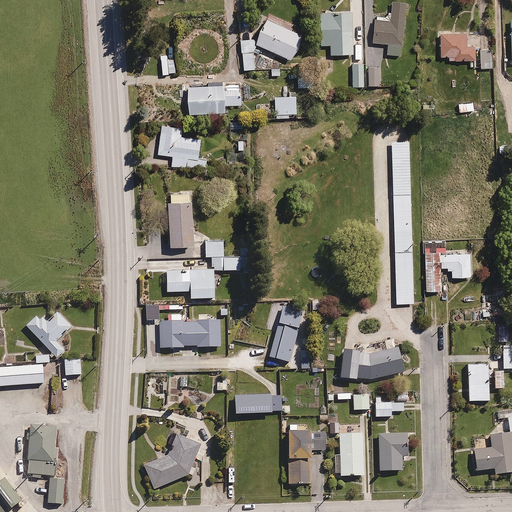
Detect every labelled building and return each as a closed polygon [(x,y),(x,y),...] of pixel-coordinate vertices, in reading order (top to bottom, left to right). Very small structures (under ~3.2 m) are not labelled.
[(406,2),(392,1),(391,21),(375,20),(373,43),(386,44),(386,55),(402,56),(406,2)] [(352,56),(351,11),(322,12),(323,57),(352,56)] [(268,20),(256,43),(290,61),(303,37),(268,20)] [(491,35),(470,35),(470,44),(467,44),(466,31),(437,32),(438,57),(448,57),(448,61),(475,60),(475,52),(478,52),(479,69),(492,69),(491,35)] [(245,39),(245,68),(255,68),(255,39),(245,39)] [(364,63),(350,63),(351,87),(380,86),(380,66),(364,66),(364,63)] [(308,71),(297,71),(297,88),(309,88),(308,71)] [(239,84),(187,85),(188,114),(226,113),(225,105),(241,105),(241,101),(245,101),(244,93),(239,94),(239,84)] [(296,95),(274,96),(274,104),(262,104),(262,116),(274,115),(274,119),(290,118),(289,113),(297,113),(296,95)] [(473,102),(457,103),(457,112),(473,111),(473,102)] [(243,120),(233,121),(233,129),(243,129),(243,120)] [(160,155),(172,155),(172,166),(206,167),(207,158),(199,158),(200,137),(182,137),(183,126),(160,125),(160,155)] [(413,304),(410,143),(392,143),(395,304),(413,304)] [(170,201),(168,201),(170,245),(193,244),(192,201),(190,201),(189,193),(170,193),(170,201)] [(446,239),(424,239),(425,291),(441,291),(441,268),(447,267),(447,270),(450,270),(451,277),(470,277),(470,259),(472,259),(472,248),(446,248),(446,239)] [(211,271),(214,270),(239,270),(239,257),(223,257),(223,243),(205,243),(206,258),(211,258),(211,271)] [(214,270),(211,271),(166,271),(166,293),(190,292),(190,299),(214,298),(214,270)] [(278,324),(299,330),(305,311),(284,305),(278,324)] [(40,320),(37,316),(25,327),(56,360),(65,351),(56,342),(71,328),(57,313),(52,318),(47,313),(40,320)] [(170,320),(159,320),(159,350),(183,349),(183,346),(197,346),(197,348),(221,347),(220,320),(181,321),(180,314),(170,314),(170,320)] [(299,330),(278,324),(269,357),(290,363),(299,330)] [(502,368),(494,368),(494,390),(503,389),(503,369),(511,369),(511,344),(502,345),(502,368)] [(363,354),(343,349),(340,379),(369,382),(404,371),(397,347),(363,354)] [(81,375),(80,358),(59,359),(61,386),(68,386),(67,376),(81,375)] [(489,364),(466,364),(466,402),(489,402),(489,364)] [(0,389),(49,387),(48,367),(0,369),(0,389)] [(369,394),(353,394),(353,405),(351,405),(351,411),(369,410),(369,394)] [(381,397),(374,398),(375,417),(391,417),(391,412),(403,411),(403,403),(391,403),(391,401),(381,402),(381,397)] [(508,435),(472,439),(476,472),(494,470),(495,476),(511,473),(511,436),(511,433),(511,416),(506,417),(508,435)] [(312,436),(310,436),(310,431),(297,432),(297,424),(288,425),(289,433),(286,433),(288,484),(311,483),(310,451),(325,450),(324,433),(319,433),(319,440),(312,440),(312,436)] [(56,426),(30,425),(28,479),(40,480),(40,476),(55,476),(56,426)] [(175,454),(144,465),(154,490),(187,477),(202,444),(172,431),(167,443),(175,447),(175,454)] [(362,433),(338,434),(339,454),(334,454),(334,474),(339,474),(339,476),(363,475),(362,433)] [(407,433),(378,434),(379,471),(402,471),(402,456),(408,456),(407,433)] [(0,511),(16,511),(27,503),(6,477),(0,481),(0,511)] [(64,478),(49,478),(49,504),(63,504),(64,478)]
